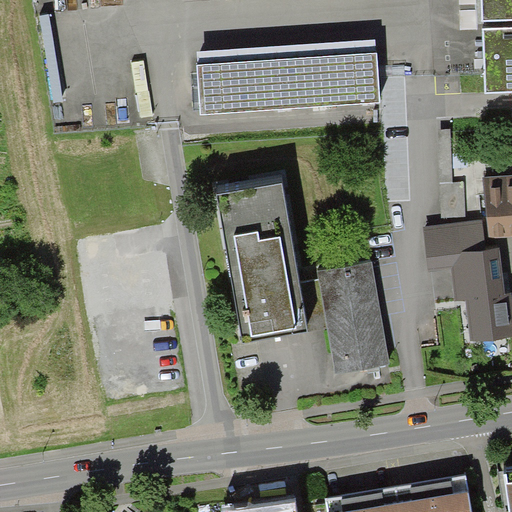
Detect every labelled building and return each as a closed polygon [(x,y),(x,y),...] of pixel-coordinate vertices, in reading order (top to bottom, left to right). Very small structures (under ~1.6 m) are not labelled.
[(511,88),(511,0),(486,0),(490,89),(511,88)] [(197,64),(201,113),(378,100),(374,51),(197,64)] [(306,278),(288,175),(222,187),(248,336),(331,322),(323,275),(306,278)] [(511,175),(488,177),(493,229),(511,227),(511,175)] [(471,260),(479,330),(511,325),(511,268),(504,269),(501,242),(490,243),(487,218),(431,224),(436,264),(471,260)] [(376,259),(322,268),(323,275),(331,322),(339,366),(393,357),(376,259)] [(479,511),(472,470),(328,495),(331,511),(479,511)] [(238,504),(239,511),(303,511),(301,495),(238,504)]
